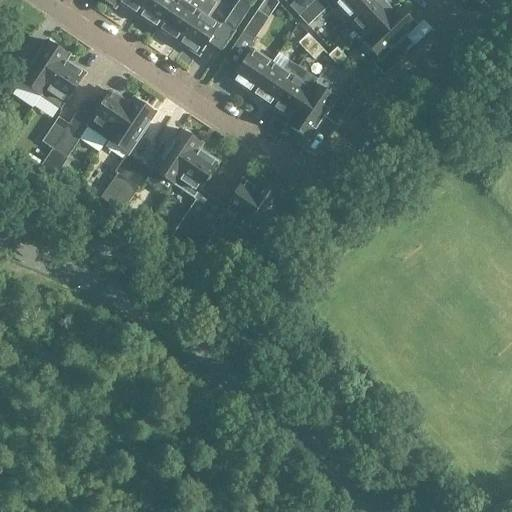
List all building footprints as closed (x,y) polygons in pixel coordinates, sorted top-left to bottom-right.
[(100,0),(114,9),(118,3),(119,0),(100,0)] [(119,0),(118,3),(138,16),(148,0),(119,0)] [(148,0),(138,16),(158,30),(177,0),(148,0)] [(177,0),(158,30),(177,43),(197,13),(203,5),(195,0),(192,0),(188,7),(178,0),(177,0)] [(197,13),(177,43),(198,57),(218,27),(206,19),(216,5),(208,0),(205,0),(203,5),(197,13)] [(322,0),(316,0),(314,3),(299,17),(307,26),(328,6),(322,0)] [(350,20),(371,0),(335,0),(333,2),(350,20)] [(371,0),(350,20),(366,37),(367,38),(393,13),(392,12),(380,0),(371,0)] [(234,32),(250,8),(240,1),(224,25),(234,32)] [(367,38),(366,37),(361,42),(379,60),(374,65),(384,76),(405,56),(395,45),(415,26),(397,8),(392,12),(393,13),(367,38)] [(268,19),(257,12),(241,36),(251,43),(268,19)] [(306,52),(315,43),(308,35),(298,44),(306,52)] [(64,62),(68,56),(47,42),(19,84),(40,97),(64,62)] [(323,51),(315,43),(306,52),(313,60),(323,51)] [(336,49),(331,54),(328,57),(337,66),(345,58),(336,49)] [(251,94),(271,65),(251,51),(231,80),(251,94)] [(271,65),(251,94),(271,108),(298,68),(288,61),(281,71),(271,65)] [(64,62),(40,97),(60,111),(84,76),(64,62)] [(298,68),(271,108),(291,120),(291,121),(311,91),(301,85),(308,75),(298,68)] [(291,121),(291,120),(287,126),(308,141),(324,118),(336,126),(352,102),(339,93),(336,99),(315,85),(311,91),(291,121)] [(130,106),(129,106),(109,92),(86,128),(106,142),(130,106)] [(130,106),(106,142),(127,156),(155,114),(133,100),(129,106),(130,106)] [(53,150),(69,126),(58,119),(42,143),(53,150)] [(82,135),(69,126),(53,150),(66,159),(82,135)] [(197,151),(201,145),(180,131),(152,172),(173,186),(197,151)] [(217,164),(197,151),(173,186),(194,200),(217,164)] [(111,206),(127,182),(117,175),(101,199),(111,206)] [(260,184),(255,190),(243,181),(223,211),(236,219),(232,225),(253,240),(281,198),(278,196),(281,192),(265,182),(262,186),(260,184)] [(127,182),(111,206),(122,213),(138,189),(127,182)] [(182,245),(198,221),(187,213),(171,237),(182,245)] [(198,221),(182,245),(199,256),(215,232),(198,221)]
